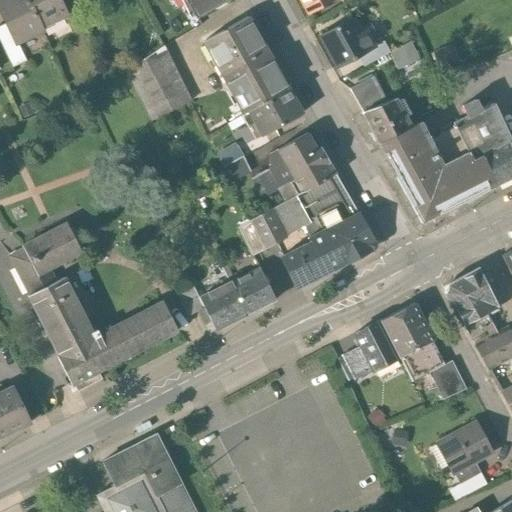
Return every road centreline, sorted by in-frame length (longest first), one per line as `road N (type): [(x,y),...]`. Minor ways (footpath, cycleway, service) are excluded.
road 1 (tertiary): [(0,476),(420,263)]
road 2 (residential): [(420,263),(257,0)]
road 3 (residential): [(420,263),(511,437)]
